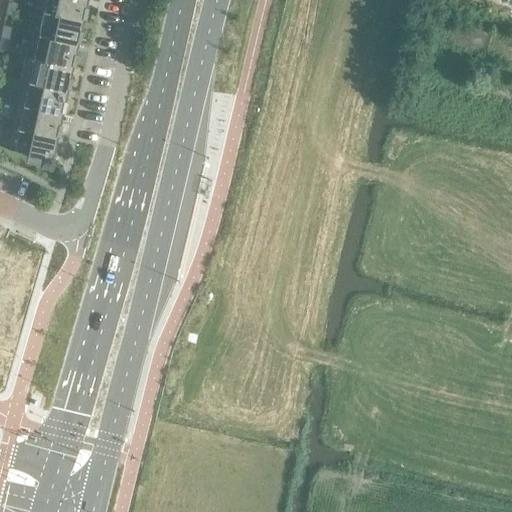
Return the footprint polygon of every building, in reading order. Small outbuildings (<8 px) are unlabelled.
[(83,18),(86,0),(37,0),(36,7),(83,18)] [(14,15),(17,3),(8,1),(5,13),(14,15)] [(77,41),(83,18),(36,7),(36,8),(44,10),(39,33),(77,41)] [(9,38),(12,26),(3,24),(0,36),(9,38)] [(72,64),(77,41),(39,33),(34,55),(26,53),(26,54),(72,64)] [(67,88),(72,64),(26,54),(21,78),(67,88)] [(62,111),(67,88),(21,78),(15,101),(62,111)] [(57,135),(62,111),(15,101),(10,125),(57,135)] [(50,163),(57,135),(10,125),(6,143),(27,152),(25,158),(50,163)]
